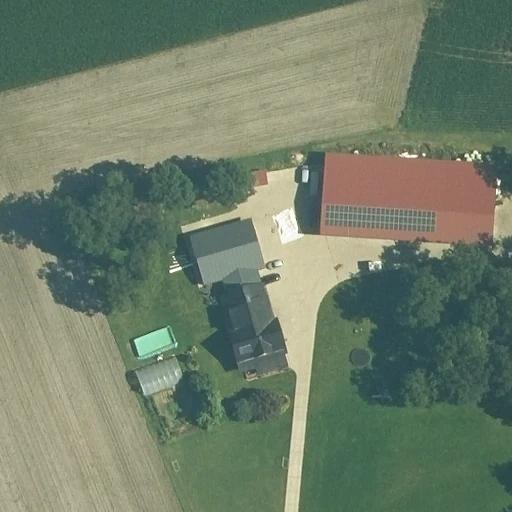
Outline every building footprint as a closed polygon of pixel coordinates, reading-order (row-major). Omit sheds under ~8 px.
[(503,169),(333,158),(328,241),(498,253),(503,169)] [(303,168),(271,171),(274,193),(306,190),(303,168)] [(238,192),(270,186),(267,170),(235,176),(238,192)] [(272,220),(197,241),(211,288),(229,283),(260,274),(285,267),(272,220)] [(260,274),(229,283),(233,297),(264,288),(260,274)] [(225,299),(244,367),(293,353),(281,313),(276,315),(268,287),(264,288),(233,297),(225,299)] [(144,397),(185,383),(176,355),(135,369),(144,397)]
